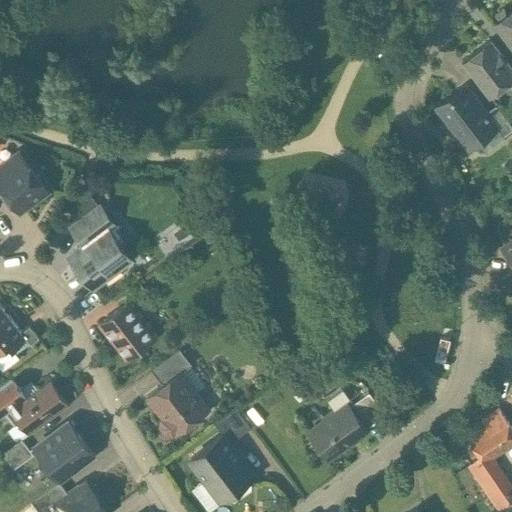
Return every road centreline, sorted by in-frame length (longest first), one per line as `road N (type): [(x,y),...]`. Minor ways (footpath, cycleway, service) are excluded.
road 1 (residential): [(457,0),(416,63),(418,112),(477,277),(483,347)]
road 2 (residential): [(0,267),(50,274),(67,289),(191,511)]
road 3 (residential): [(300,511),(434,420),(483,347)]
